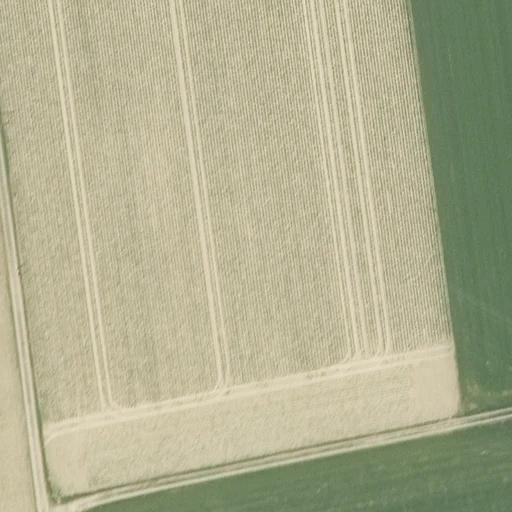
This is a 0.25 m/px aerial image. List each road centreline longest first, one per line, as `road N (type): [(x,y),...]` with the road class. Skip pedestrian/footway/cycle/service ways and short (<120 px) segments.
road 1 (track): [(511,413),(43,511)]
road 2 (track): [(41,511),(0,181)]
